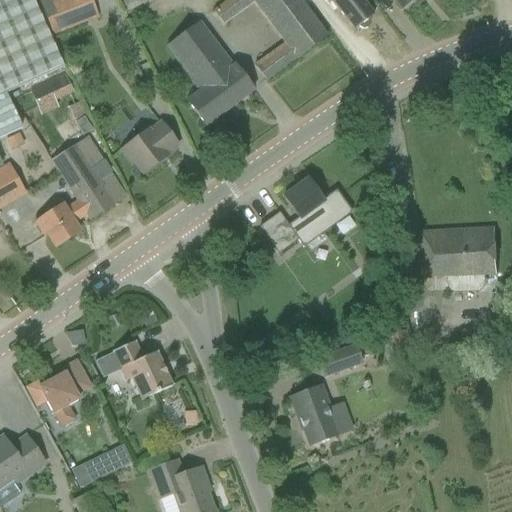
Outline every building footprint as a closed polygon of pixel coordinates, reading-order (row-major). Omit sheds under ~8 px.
[(0,0),(0,97),(4,95),(63,69),(31,0),(0,0)] [(52,37),(72,29),(60,0),(54,0),(40,5),(52,37)] [(253,66),(266,82),(326,37),(298,0),(231,0),(214,13),(223,25),(253,3),(283,44),(253,66)] [(373,16),(360,0),(329,0),(353,32),(358,28),(362,30),(367,29),(369,25),(368,20),(373,16)] [(391,0),(401,10),(402,9),(412,0),(391,0)] [(205,128),(253,92),(252,91),(235,67),(233,68),(199,24),(166,47),(199,93),(186,102),(205,128)] [(29,92),(37,110),(54,102),(72,94),(64,76),(29,92)] [(4,95),(0,97),(0,139),(20,131),(4,95)] [(72,126),(74,125),(83,119),(86,117),(79,104),(65,110),(72,126)] [(82,136),(90,129),(83,120),(74,126),(82,136)] [(121,151),(131,165),(134,163),(143,175),(160,162),(159,160),(164,157),(165,158),(167,157),(166,155),(177,147),(161,124),(149,133),(148,131),(121,151)] [(72,215),(76,221),(86,215),(89,220),(125,198),(86,140),(52,163),(79,202),(74,206),(77,211),(72,215)] [(0,169),(0,189),(17,180),(8,165),(0,169)] [(283,199),(294,215),(307,234),(332,216),(319,197),(307,181),(283,199)] [(39,223),(55,249),(79,233),(72,224),(76,221),(72,215),(77,211),(74,206),(65,212),(61,207),(39,223)] [(297,241),(278,214),(259,228),(277,255),(297,241)] [(496,277),(495,230),(420,234),(421,278),(424,278),(448,277),(448,289),(451,291),(454,293),(479,293),(482,290),(485,287),(485,284),(485,277),(496,277)] [(511,288),(506,289),(494,289),(495,307),(511,306),(511,288)] [(186,293),(186,294),(187,297),(187,298),(188,298),(190,301),(189,301),(190,302),(198,298),(197,296),(196,296),(195,293),(195,292),(194,293),(192,290),(191,290),(186,293)] [(511,310),(496,311),(497,331),(511,330),(511,310)] [(156,324),(152,316),(142,322),(145,329),(156,324)] [(462,345),(478,342),(476,330),(460,332),(462,345)] [(389,337),(393,355),(413,349),(408,332),(389,337)] [(436,341),(423,346),(426,354),(439,349),(436,341)] [(134,343),(112,353),(125,382),(130,380),(140,402),(172,387),(156,353),(142,360),(134,343)] [(354,348),(317,362),(323,378),(360,364),(354,348)] [(485,379),(482,356),(465,359),(469,381),(485,379)] [(76,386),(66,368),(55,374),(57,378),(40,387),(37,383),(25,389),(36,409),(46,403),(52,415),(53,415),(60,428),(75,421),(69,407),(80,400),(77,396),(90,389),(86,381),(76,386)] [(328,410),(320,388),(289,399),(297,421),(298,420),(308,448),(337,437),(327,410),(328,410)] [(184,414),(185,428),(195,427),(194,413),(184,414)] [(43,464),(26,438),(10,449),(2,438),(0,439),(0,487),(9,481),(12,486),(43,464)] [(80,489),(131,465),(122,447),(71,472),(80,489)] [(178,511),(212,511),(203,484),(205,483),(200,469),(181,476),(176,462),(148,472),(158,500),(172,495),(178,511)] [(109,511),(98,489),(71,502),(76,511),(109,511)]
